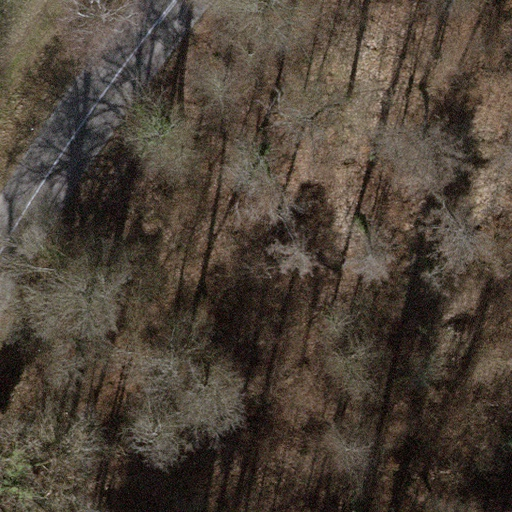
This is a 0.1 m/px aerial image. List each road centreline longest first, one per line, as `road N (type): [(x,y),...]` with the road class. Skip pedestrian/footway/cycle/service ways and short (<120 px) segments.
road 1 (track): [(423,511),(197,463),(0,469)]
road 2 (primary): [(0,290),(143,41),(176,0)]
